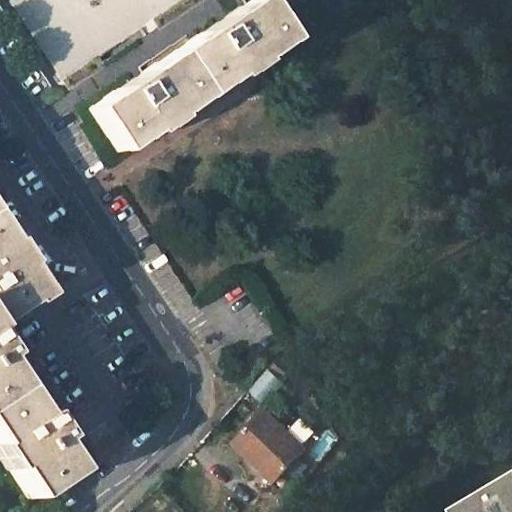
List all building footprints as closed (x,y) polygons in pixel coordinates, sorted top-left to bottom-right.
[(3,0),(55,80),(180,0),(3,0)] [(251,2),(81,110),(109,152),(126,141),(251,60),(277,43),(251,2)] [(0,487),(13,507),(58,477),(35,444),(43,439),(24,411),(17,415),(0,388),(0,313),(33,291),(21,273),(0,241),(0,487)] [(290,384),(272,369),(253,391),(270,406),(290,384)] [(309,451),(268,414),(243,440),(239,445),(282,484),(309,451)] [(456,511),(511,511),(511,475),(456,510),(456,511)]
